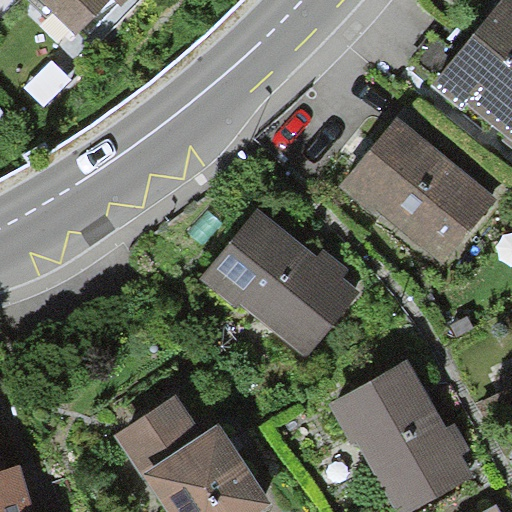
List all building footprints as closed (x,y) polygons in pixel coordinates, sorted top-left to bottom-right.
[(40,0),(74,32),(104,0),(40,0)] [(511,142),(511,0),(507,0),(435,93),(457,110),(468,106),(511,142)] [(445,264),(498,194),(396,117),(343,187),(445,264)] [(303,358),(358,294),(342,280),(350,270),(324,248),(317,256),(261,208),(198,280),(236,312),(242,305),(303,358)] [(359,443),(399,511),(411,511),(475,475),(462,453),(472,447),(456,420),(447,425),(408,359),(330,404),(354,446),(359,443)] [(260,511),(272,504),(219,425),(204,435),(177,396),(115,438),(144,482),(146,480),(167,511),(260,511)] [(0,511),(35,511),(27,481),(22,465),(9,469),(0,439),(0,511)] [(508,511),(501,499),(476,511),(508,511)]
